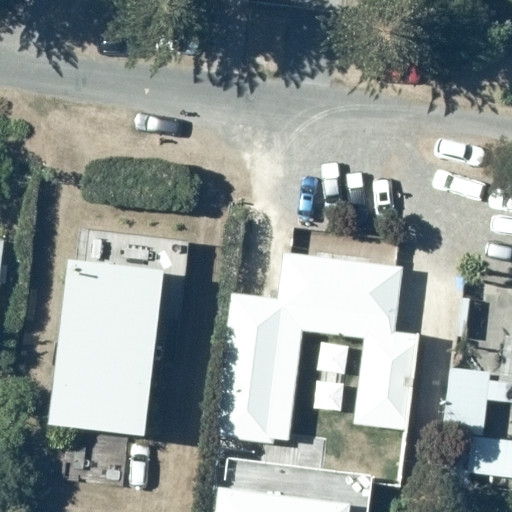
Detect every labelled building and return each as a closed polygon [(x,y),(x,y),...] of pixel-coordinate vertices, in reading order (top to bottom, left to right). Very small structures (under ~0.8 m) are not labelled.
[(15,240),(0,237),(0,322),(6,324),(15,240)] [(414,261),(295,249),(290,299),(244,294),(229,436),(302,444),(314,332),(374,338),(365,426),(418,431),(430,315),(408,312),(414,261)] [(191,272),(91,261),(73,427),(172,438),(191,272)] [(449,479),(476,481),(511,484),(511,302),(467,298),(449,479)] [(239,464),(234,503),(245,504),(243,511),(383,511),(387,481),(239,464)]
